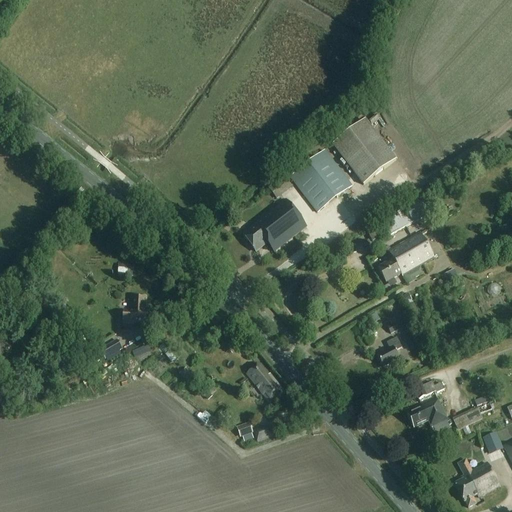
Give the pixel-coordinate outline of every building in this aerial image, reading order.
[(391,115),(387,119),(399,136),(404,132),(391,115)] [(332,146),(362,187),(396,161),(366,121),(332,146)] [(351,187),(325,152),(289,179),(315,214),(351,187)] [(286,179),(275,187),(281,196),(292,188),(286,179)] [(379,226),(373,229),(379,239),(385,235),(388,240),(413,224),(429,215),(420,200),(404,209),(403,209),(379,225),(379,226)] [(273,252),(305,227),(285,201),(253,226),(254,227),(242,236),(255,253),(267,244),(273,252)] [(309,211),(304,213),(309,222),(313,220),(309,211)] [(434,259),(420,235),(387,254),(391,260),(377,268),(386,283),(400,275),(402,278),(434,259)] [(339,255),(336,250),(327,255),(330,260),(339,255)] [(408,295),(401,299),(411,316),(417,312),(408,295)] [(132,326),(132,323),(145,324),(147,297),(131,296),(130,312),(123,311),(122,326),(132,326)] [(387,328),(391,335),(400,330),(395,319),(390,322),(392,325),(387,328)] [(402,349),(397,339),(387,344),(389,349),(376,356),(382,368),(398,360),(395,353),(402,349)] [(116,341),(99,352),(104,361),(122,350),(116,341)] [(273,407),(287,395),(270,375),(268,377),(259,366),(246,377),(273,407)] [(179,375),(187,384),(194,379),(186,369),(179,375)] [(432,383),(414,392),(418,401),(437,392),(432,383)] [(181,393),(175,400),(183,406),(189,399),(181,393)] [(478,411),(480,415),(492,410),(487,397),(474,402),(478,411)] [(429,428),(431,428),(435,437),(449,431),(436,401),(420,408),(420,410),(407,416),(413,429),(427,423),(429,428)] [(458,438),(482,427),(478,417),(454,428),(458,438)] [(253,432),(257,444),(273,438),(269,426),(253,432)] [(511,466),(511,442),(502,447),(511,466)] [(466,460),(457,465),(463,477),(461,478),(462,480),(454,485),(468,510),(477,505),(474,499),(477,497),(479,500),(500,488),(486,464),(472,472),(466,460)]
